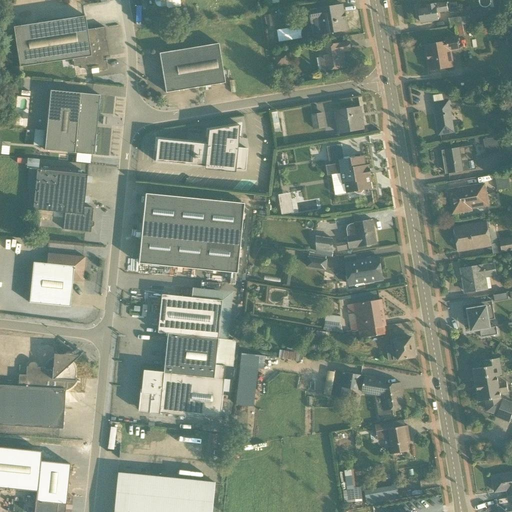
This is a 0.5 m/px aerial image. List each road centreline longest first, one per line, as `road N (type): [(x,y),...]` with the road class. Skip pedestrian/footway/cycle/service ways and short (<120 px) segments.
road 1 (secondary): [(388,81),(459,508)]
road 2 (unclassified): [(129,114),(163,117),(388,81)]
road 3 (unclassified): [(105,336),(129,114)]
road 4 (unclassified): [(88,511),(105,336)]
